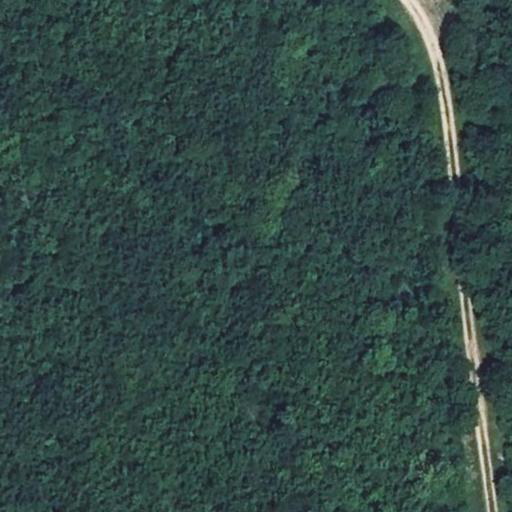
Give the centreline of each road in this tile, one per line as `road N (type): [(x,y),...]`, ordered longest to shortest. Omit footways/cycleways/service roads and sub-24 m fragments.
road 1 (track): [(408,0),(434,42),(449,113),(476,375)]
road 2 (track): [(476,375),(493,511)]
